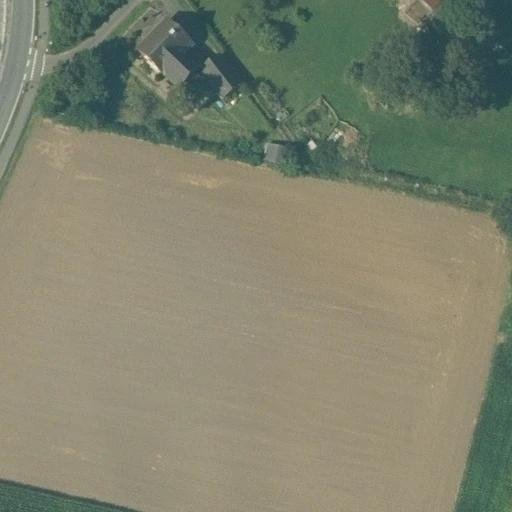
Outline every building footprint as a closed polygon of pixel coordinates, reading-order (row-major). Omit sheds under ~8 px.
[(485,2),(467,22),(476,30),(494,10),(485,2)] [(139,53),(163,76),(185,55),(190,47),(166,26),(139,53)] [(197,67),(185,55),(163,76),(178,91),(192,77),(190,73),(197,67)] [(240,85),(219,59),(202,70),(224,98),(240,85)] [(272,144),(270,160),(290,162),(292,147),(272,144)]
